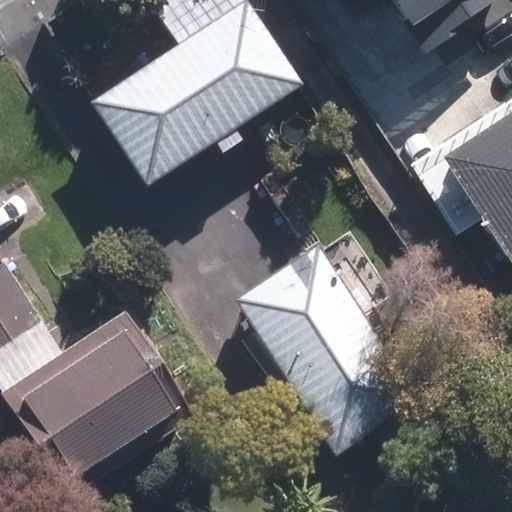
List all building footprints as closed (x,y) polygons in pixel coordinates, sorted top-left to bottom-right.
[(165,51),(77,110),(135,195),(199,151),(207,162),(231,146),(223,135),(292,88),(230,0),(170,0),(143,19),(165,51)] [(324,0),(329,9),(343,0),(357,0),(386,47),(463,0),(324,0)] [(511,109),(423,170),(495,274),(511,262),(511,109)] [(304,250),(219,308),(326,464),(412,406),(304,250)] [(112,319),(59,356),(0,270),(0,422),(50,495),(175,410),(112,319)]
